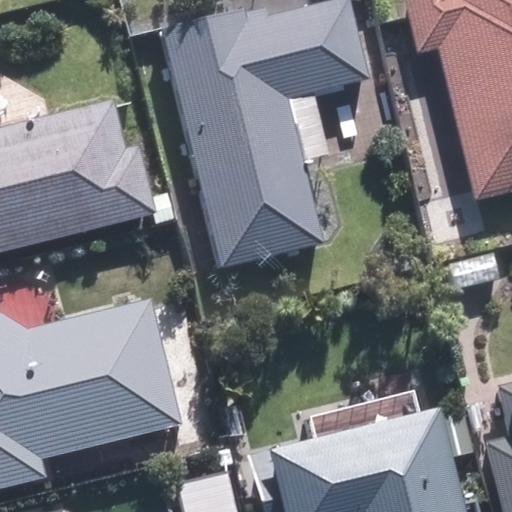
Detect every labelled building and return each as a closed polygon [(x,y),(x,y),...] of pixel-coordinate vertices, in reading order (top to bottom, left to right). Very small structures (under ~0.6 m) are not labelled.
[(265,0),(169,24),(229,262),(326,238),(289,93),(370,73),(351,0),(325,0),(269,14),(265,0)] [(511,0),(418,0),(415,1),(425,43),(450,37),(485,188),(511,181),(511,0)] [(0,248),(155,211),(140,148),(130,150),(117,99),(0,127),(0,248)] [(0,478),(49,467),(45,452),(186,419),(157,297),(30,327),(24,304),(0,310),(0,478)] [(511,436),(491,441),(508,511),(511,511),(511,384),(504,387),(511,420),(511,436)] [(468,511),(441,404),(258,451),(273,511),(468,511)]
